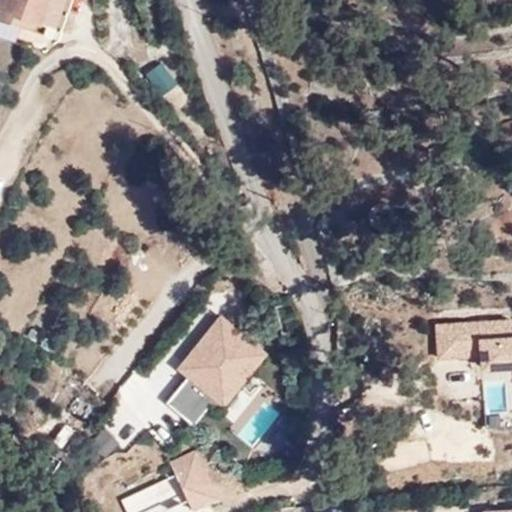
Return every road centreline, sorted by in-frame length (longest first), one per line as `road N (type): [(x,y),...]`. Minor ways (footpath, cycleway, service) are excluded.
road 1 (unclassified): [(261,219),(219,188),(92,52),(62,52),(44,70),(0,148)]
road 2 (residential): [(338,511),(319,351),(261,219)]
road 3 (residential): [(261,219),(194,0)]
